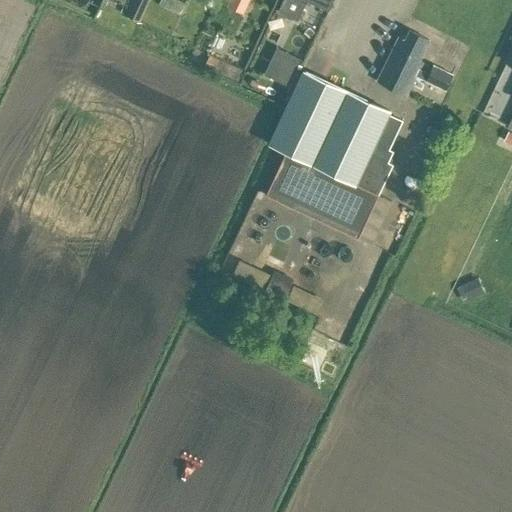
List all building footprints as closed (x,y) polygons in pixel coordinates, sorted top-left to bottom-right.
[(148,0),(131,0),(125,14),(139,21),(148,0)] [(163,0),(163,3),(183,9),(186,0),(163,0)] [(248,0),(228,0),(227,4),(242,12),(248,0)] [(305,0),(281,0),(277,10),(297,19),(305,0)] [(415,76),(444,90),(452,74),(433,65),(428,74),(418,69),(422,62),(418,60),(428,39),(408,30),(404,39),(398,37),(376,81),(405,95),(415,76)] [(287,86),(297,64),(283,58),(277,60),(269,77),(287,86)] [(388,111),(302,71),(268,143),(286,152),(266,196),(358,240),(393,165),(386,162),(391,151),(387,149),(397,129),(382,122),(388,111)] [(235,271),(262,285),(269,272),(241,259),(235,271)] [(464,301),(485,292),(479,278),(458,287),(464,301)] [(282,300),(287,290),(268,281),(263,291),(282,300)] [(331,377),(336,367),(324,361),(319,371),(331,377)]
